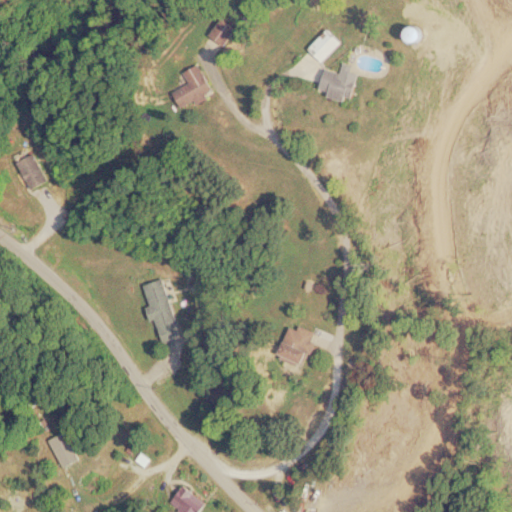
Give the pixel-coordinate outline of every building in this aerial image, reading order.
[(224,42),(235,26),(222,16),(210,32),(224,42)] [(405,33),(414,43),(425,32),(416,22),(405,33)] [(322,59),(342,39),(329,26),(309,46),(322,59)] [(186,69),(191,79),(175,88),(185,105),(215,88),(199,61),(186,69)] [(353,98),(359,71),(328,64),(322,90),(353,98)] [(49,178),(34,151),(19,159),(34,187),(49,178)] [(166,277),(145,282),(154,318),(158,317),(164,340),(180,336),(166,277)] [(283,356),(309,361),(315,328),(289,323),(283,356)] [(49,436),(65,467),(77,461),(68,442),(72,440),(66,427),(49,436)] [(198,511),(207,501),(183,483),(168,502),(181,511),(198,511)]
